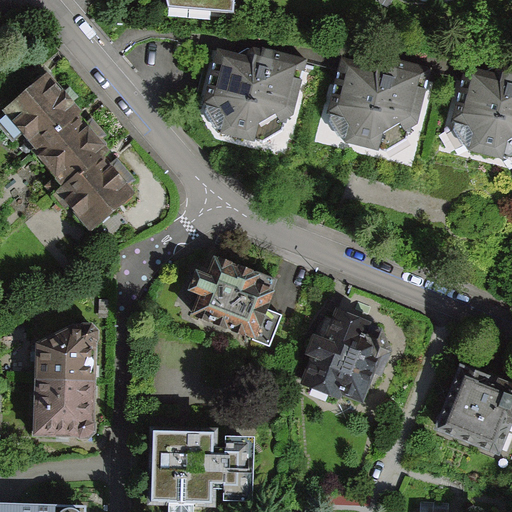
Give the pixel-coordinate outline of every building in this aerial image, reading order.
[(228,0),(154,0),(156,8),(227,15),(228,0)] [(0,32),(11,24),(0,10),(0,32)] [(283,146),(302,57),(213,37),(194,127),(283,146)] [(435,73),(346,47),(320,135),(409,161),(435,73)] [(511,63),(476,52),(448,142),(511,161),(511,63)] [(0,125),(89,233),(146,186),(128,164),(96,125),(64,87),(49,68),(0,108),(0,125)] [(176,311),(273,349),(299,285),(202,246),(176,311)] [(398,336),(328,306),(292,389),(363,419),(398,336)] [(95,436),(96,328),(73,328),(35,345),(33,435),(95,436)] [(508,450),(511,437),(511,377),(461,360),(439,427),(508,450)] [(143,433),(144,507),(252,506),(251,433),(143,433)] [(82,511),(83,504),(0,501),(0,511),(82,511)]
